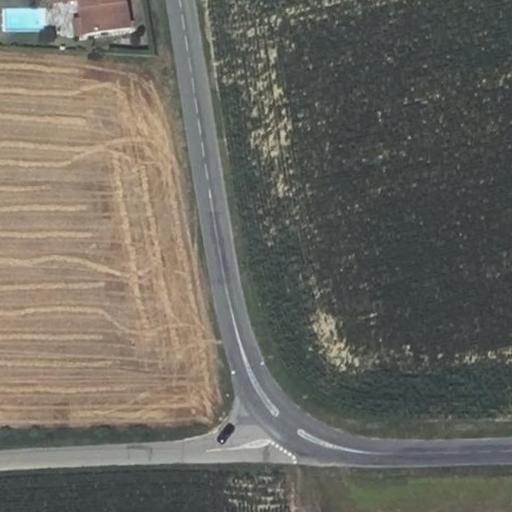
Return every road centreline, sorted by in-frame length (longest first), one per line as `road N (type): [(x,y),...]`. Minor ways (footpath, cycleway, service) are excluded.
road 1 (tertiary): [(289,423),(262,399),(241,359),(179,0)]
road 2 (unclassified): [(289,423),(268,441),(234,448),(0,461)]
road 3 (tertiary): [(511,451),(369,453),(326,446),(289,423)]
